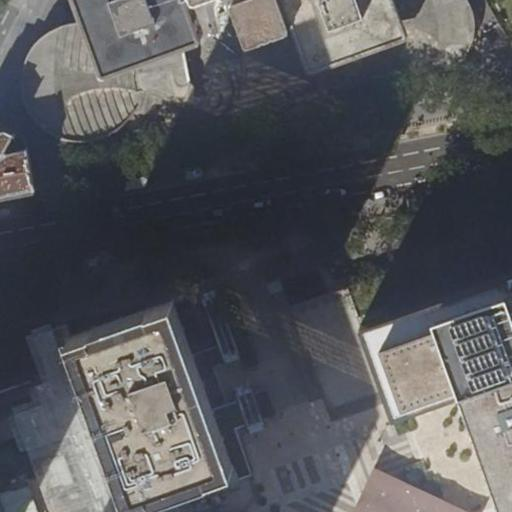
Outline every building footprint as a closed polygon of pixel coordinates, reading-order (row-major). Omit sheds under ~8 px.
[(71,0),(77,16),(76,19),(60,23),(49,29),(41,36),(31,48),(27,57),(24,70),(23,83),(25,96),(33,113),(44,126),(54,133),(66,138),(91,141),(98,140),(116,132),(131,119),(195,107),(182,42),(201,35),(189,0),(234,0),(235,1),(230,4),(247,49),(290,32),(289,28),(293,27),(311,76),(352,61),(357,75),(398,67),(418,75),(433,75),(439,74),(454,67),(469,51),(475,36),(474,15),(474,14),(466,0),(71,0)] [(35,189),(28,153),(26,139),(0,126),(0,195),(6,194),(13,193),(35,189)] [(446,295),(360,326),(364,338),(390,417),(458,393),(511,373),(511,271),(509,272),(496,277),(446,295)] [(114,470),(125,504),(231,468),(207,397),(173,300),(67,336),(77,364),(96,419),(99,429),(114,470)] [(511,511),(511,373),(458,393),(492,488),(500,511),(511,511)] [(440,511),(379,482),(364,511),(440,511)]
